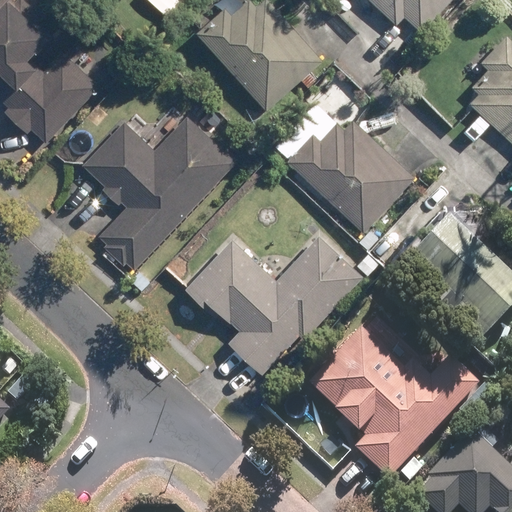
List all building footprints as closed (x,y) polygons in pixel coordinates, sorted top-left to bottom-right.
[(0,0),(0,82),(14,95),(0,109),(0,114),(24,137),(31,130),(46,144),(100,87),(46,36),(59,23),(38,3),(35,0),(0,0)] [(141,0),(165,21),(184,0),(141,0)] [(319,59),(261,0),(260,0),(255,6),(249,0),(225,0),(190,34),(264,112),(319,59)] [(366,0),(395,25),(401,18),(416,32),(445,0),(366,0)] [(506,9),(495,0),(477,0),(468,10),(489,29),(506,9)] [(472,86),(479,93),(469,104),(511,144),(511,42),(503,34),(477,62),(486,71),(472,86)] [(291,137),(300,146),(284,164),(361,235),(412,179),(349,121),(343,128),(332,118),(316,103),(298,123),(302,126),(291,137)] [(80,169),(124,210),(98,238),(134,272),(234,164),(200,132),(184,117),(156,147),(126,119),(80,169)] [(472,346),(484,334),(511,303),(511,279),(444,216),(404,259),(435,289),(424,301),(472,346)] [(303,341),(364,279),(318,234),(275,278),(233,237),(180,292),(204,316),(210,310),(234,334),(225,342),(258,374),(296,336),(303,341)] [(327,414),(357,444),(353,449),(385,480),(474,387),(442,356),(426,373),(393,342),(382,353),(357,329),(304,384),(331,410),(327,414)] [(0,424),(10,413),(0,404),(0,424)] [(422,477),(427,482),(413,496),(429,511),(450,511),(456,507),(461,511),(483,511),(487,509),(489,511),(511,511),(511,474),(511,475),(474,440),(466,432),(422,477)]
